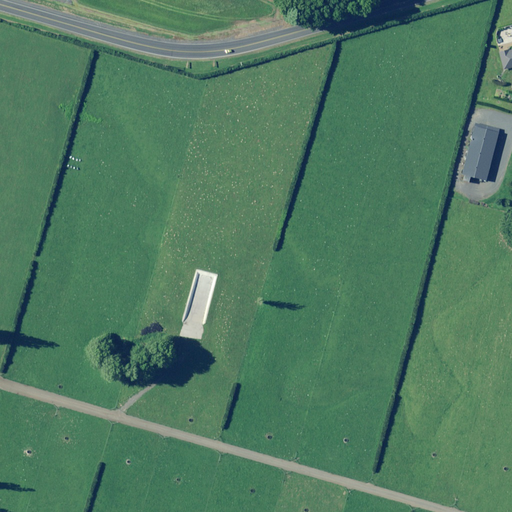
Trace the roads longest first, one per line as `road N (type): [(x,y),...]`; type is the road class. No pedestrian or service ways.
road 1 (track): [(0,386),(443,511)]
road 2 (unclassified): [(407,0),(252,43),(192,48),(133,41),(0,3)]
